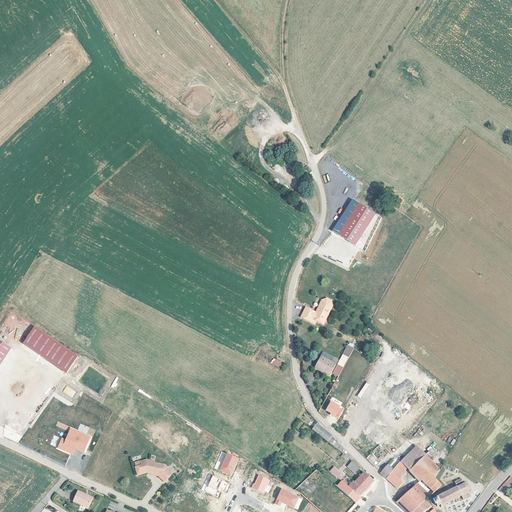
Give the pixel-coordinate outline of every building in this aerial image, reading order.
[(359,204),(338,235),(354,246),(375,215),(359,204)] [(299,317),(313,324),(315,321),(322,325),(331,306),(330,301),(325,299),(320,300),(314,312),(304,307),(299,317)] [(77,357),(34,327),(23,343),(66,373),(77,357)] [(0,340),(0,364),(11,348),(0,340)] [(343,356),(348,359),(354,348),(355,346),(350,343),(343,356)] [(332,363),(334,358),(323,353),(321,357),(332,363)] [(333,374),(338,376),(348,359),(343,356),(333,374)] [(320,370),(324,372),(330,375),(338,361),(334,358),(332,363),(321,357),(315,368),(319,371),(320,370)] [(273,358),(271,363),(280,367),(282,362),(273,358)] [(374,401),(379,405),(404,376),(398,371),(374,401)] [(404,376),(379,405),(376,410),(405,435),(437,396),(421,382),(407,372),(404,376)] [(437,396),(445,386),(429,373),(421,382),(437,396)] [(357,396),(361,398),(369,384),(366,382),(357,396)] [(72,397),(76,392),(66,386),(63,392),(72,397)] [(339,419),(344,407),(330,401),(325,412),(339,419)] [(56,426),(67,430),(68,426),(58,421),(56,426)] [(334,439),(317,424),(312,430),(324,439),(324,438),(330,443),(334,439)] [(378,446),(385,439),(370,425),(363,432),(378,446)] [(90,437),(70,428),(65,440),(61,438),(57,447),(69,453),(72,447),(74,448),(83,452),(90,437)] [(413,465),(414,467),(425,456),(415,446),(401,461),(407,468),(410,471),(413,468),(411,467),(413,465)] [(425,456),(430,461),(436,456),(431,450),(425,456)] [(214,468),(230,475),(235,465),(234,464),(235,462),(236,463),(237,459),(227,454),(222,464),(216,461),(214,468)] [(430,488),(434,492),(441,485),(438,482),(434,479),(439,470),(430,461),(425,456),(414,467),(413,468),(410,471),(420,482),(422,480),(430,488)] [(147,459),(141,461),(142,464),(135,466),(137,474),(147,471),(150,472),(150,473),(149,474),(158,476),(159,475),(165,481),(172,474),(166,468),(167,467),(164,465),(154,462),(154,461),(147,459)] [(360,469),(352,461),(347,467),(355,474),(360,469)] [(386,478),(397,488),(403,482),(398,478),(407,468),(401,461),(393,470),(394,470),(386,478)] [(384,476),(386,478),(394,470),(393,470),(388,465),(382,471),(386,475),(384,476)] [(338,478),(339,476),(342,473),(333,466),(329,471),(338,478)] [(355,483),(364,491),(369,486),(373,481),(364,472),(355,483)] [(207,492),(218,498),(221,492),(219,491),(220,489),(226,491),(229,484),(210,475),(207,481),(211,483),(207,492)] [(253,484),(251,488),(263,493),(269,480),(259,475),(254,485),(253,484)] [(361,494),(364,491),(355,483),(354,481),(350,486),(339,476),(338,478),(342,481),(359,496),(361,494)] [(207,481),(206,481),(202,490),(207,492),(211,483),(207,481)] [(337,487),(356,503),(361,498),(359,496),(342,481),(337,487)] [(503,493),(511,485),(506,481),(499,489),(503,493)] [(452,500),(453,502),(454,501),(453,500),(461,496),(463,500),(471,496),(469,492),(469,491),(468,490),(469,489),(470,488),(469,488),(468,485),(469,485),(468,484),(467,485),(465,484),(465,483),(464,483),(464,484),(458,487),(458,486),(457,486),(457,487),(449,491),(448,489),(447,490),(448,491),(443,494),(442,492),(442,494),(437,497),(436,496),(435,497),(437,498),(433,501),(435,505),(436,504),(437,506),(441,505),(441,506),(441,507),(442,507),(442,506),(447,503),(447,504),(448,504),(448,503),(452,500)] [(407,511),(413,511),(417,509),(425,500),(425,501),(429,498),(429,497),(425,493),(417,484),(413,488),(396,502),(404,509),(407,511)] [(425,493),(429,497),(434,492),(430,488),(425,493)] [(275,504),(280,506),(282,502),(286,504),(292,507),(293,503),(295,504),(299,497),(281,490),(275,504)] [(97,500),(82,493),(77,503),(93,510),(97,500)] [(417,509),(419,511),(425,511),(432,508),(425,501),(425,500),(417,509)] [(217,511),(219,507),(209,502),(206,509),(199,506),(196,511),(217,511)]
